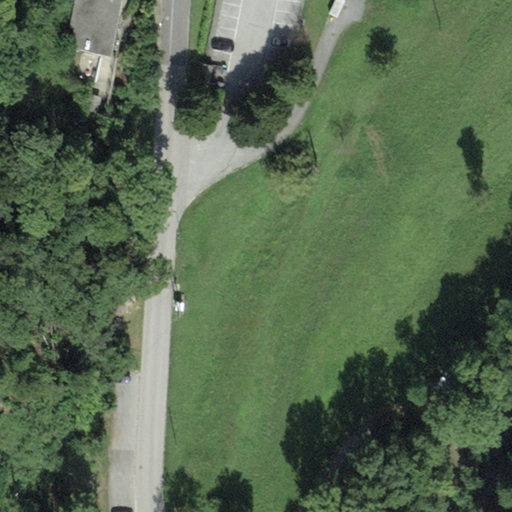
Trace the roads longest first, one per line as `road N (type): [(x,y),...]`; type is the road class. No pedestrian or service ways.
road 1 (tertiary): [(144,511),(177,0)]
road 2 (track): [(304,511),(354,438),(372,421),(409,411),(443,430),(452,446),(446,511)]
